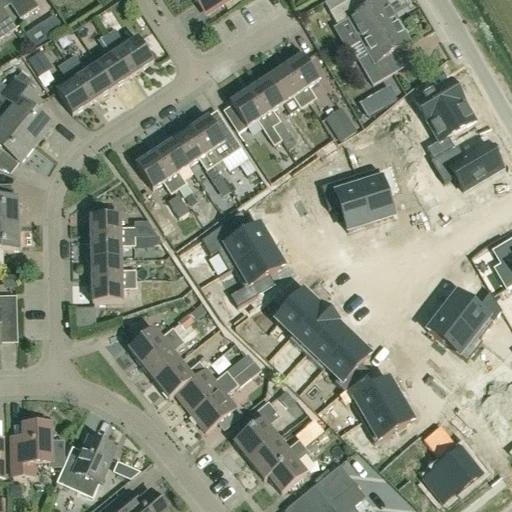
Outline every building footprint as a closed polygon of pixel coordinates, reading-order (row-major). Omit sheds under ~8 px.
[(30,0),(7,0),(5,1),(18,22),(37,9),(30,0)] [(231,0),(190,0),(194,5),(195,4),(204,18),(231,0)] [(332,0),(324,5),(329,14),(336,27),(347,20),(360,43),(396,22),(384,1),(368,10),(360,15),(351,1),(352,0),(332,0)] [(0,40),(15,31),(1,10),(0,10),(0,40)] [(368,57),(357,63),(362,72),(372,88),(395,75),(386,59),(393,54),(409,45),(396,22),(360,43),(368,57)] [(104,36),(110,45),(120,39),(113,30),(104,36)] [(110,45),(104,36),(96,41),(102,51),(110,45)] [(116,54),(132,78),(153,65),(137,41),(116,54)] [(40,52),(27,61),(38,77),(51,69),(40,52)] [(96,68),(112,92),(132,78),(116,54),(96,68)] [(64,63),(71,73),(79,68),(72,58),(64,63)] [(283,71),(307,108),(315,103),(307,91),(318,84),(301,59),(283,71)] [(71,73),(64,63),(55,69),(61,79),(71,73)] [(76,81),(92,105),(112,92),(96,68),(76,81)] [(283,71),(265,83),(281,108),(284,107),(291,102),(298,112),(299,113),(307,108),(283,71)] [(92,105),(76,81),(55,94),(71,119),(92,105)] [(3,122),(34,148),(50,129),(32,114),(40,104),(14,83),(0,100),(13,110),(3,122)] [(248,94),(272,132),(279,127),(271,115),(281,108),(265,83),(248,94)] [(450,83),(415,104),(427,125),(427,124),(462,104),(463,104),(450,83)] [(273,150),(281,145),(272,132),(248,94),(229,106),(245,131),(256,124),(273,150)] [(474,125),(462,104),(427,124),(439,145),(474,125)] [(329,123),(344,146),(362,134),(347,111),(329,123)] [(19,168),(34,148),(3,122),(0,125),(0,153),(19,168)] [(207,122),(189,133),(213,170),(240,153),(225,129),(216,135),(207,122)] [(205,176),(213,170),(189,133),(171,145),(188,171),(198,165),(205,176)] [(171,145),(153,157),(178,193),(186,188),(179,177),(188,171),(171,145)] [(457,149),(431,164),(443,186),(454,180),(463,194),(502,171),(487,146),(483,149),(463,160),(457,149)] [(170,199),(178,193),(153,157),(135,169),(151,194),(162,187),(170,199)] [(390,169),(355,180),(370,228),(393,220),(391,213),(385,195),(397,192),(390,169)] [(355,180),(321,191),(328,213),(340,210),(347,235),(370,228),(355,180)] [(0,228),(17,228),(17,202),(0,201),(0,228)] [(133,226),(133,232),(119,233),(119,219),(89,220),(89,243),(134,242),(158,241),(148,226),(133,226)] [(228,226),(201,244),(210,259),(217,255),(229,276),(233,273),(232,273),(271,250),(259,229),(251,233),(237,242),(228,226)] [(0,253),(3,254),(18,254),(17,228),(0,228),(0,253)] [(134,242),(89,243),(90,264),(120,263),(120,251),(134,251),(134,242)] [(511,250),(509,245),(493,254),(501,268),(509,264),(511,269),(511,250)] [(244,292),(230,300),(237,312),(257,300),(251,289),(269,279),(284,270),(271,250),(232,273),(233,273),(244,292)] [(91,286),(135,284),(135,275),(121,275),(120,263),(90,264),(91,286)] [(135,294),(135,284),(91,286),(91,307),(122,307),(122,294),(135,294)] [(273,302),(252,318),(268,334),(276,325),(292,340),(320,311),(320,310),(303,295),(291,307),(285,313),(273,302)] [(490,295),(483,303),(500,316),(501,315),(490,295)] [(457,296),(442,315),(479,344),(479,343),(493,325),(500,316),(483,303),(477,312),(457,296)] [(15,300),(0,299),(0,324),(16,324),(15,300)] [(292,340),(289,343),(305,359),(337,326),(337,327),(338,326),(321,310),(320,310),(320,311),(292,340)] [(86,312),(85,327),(99,327),(100,313),(86,312)] [(442,315),(427,334),(467,365),(482,345),(479,343),(479,344),(442,315)] [(337,326),(305,359),(322,375),(325,372),(325,371),(353,342),(337,327),(337,326)] [(141,369),(178,340),(173,333),(160,342),(152,332),(127,352),(141,369)] [(154,386),(180,365),(172,356),(184,346),(178,340),(141,369),(154,386)] [(353,342),(325,371),(325,372),(337,383),(334,386),(344,396),(355,387),(348,380),(361,367),(370,358),(353,342)] [(174,398),(205,373),(199,366),(187,375),(180,365),(154,386),(168,403),(174,398)] [(189,416),(232,382),(226,375),(214,385),(205,373),(174,398),(189,416)] [(232,382),(189,416),(205,437),(237,412),(226,398),(237,389),(232,382)] [(389,383),(350,406),(362,426),(401,404),(389,383)] [(496,403),(476,419),(489,435),(492,439),(503,430),(511,441),(511,409),(506,414),(496,403)] [(401,404),(362,426),(374,447),(413,424),(401,404)] [(258,426),(233,446),(248,465),(277,442),(268,430),(280,421),(268,406),(252,419),(258,426)] [(23,455),(11,455),(12,480),(33,479),(33,467),(48,467),(48,470),(62,470),(63,469),(64,466),(63,443),(49,443),(49,442),(54,437),(49,432),(49,428),(45,428),(39,423),(34,428),(23,429),(23,441),(23,455)] [(458,497),(479,480),(440,430),(423,444),(438,462),(441,459),(446,465),(424,483),(442,506),(456,494),(458,497)] [(62,470),(55,487),(78,497),(89,502),(96,487),(98,488),(114,452),(88,441),(82,455),(73,474),(63,469),(62,470)] [(277,442),(248,465),(263,484),(304,452),(298,444),(286,454),(277,442)] [(304,452),(263,484),(263,485),(268,481),(281,498),(306,479),(297,468),(310,459),(304,452)] [(385,458),(370,468),(397,493),(409,480),(385,458)] [(339,469),(312,491),(327,508),(330,511),(353,511),(352,510),(364,500),(354,487),(339,469)] [(312,491),(286,511),(330,511),(327,508),(312,491)] [(162,511),(149,495),(136,506),(127,495),(106,511),(162,511)]
